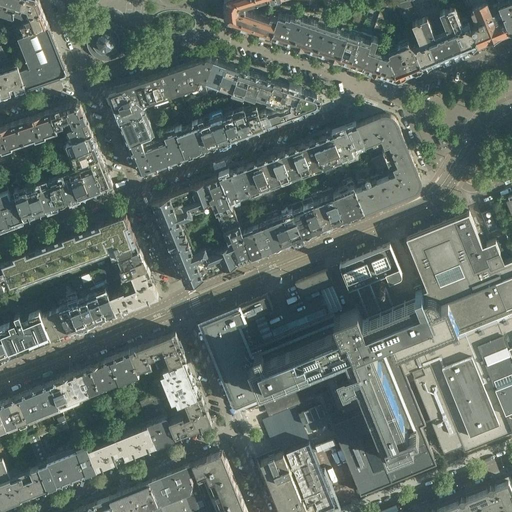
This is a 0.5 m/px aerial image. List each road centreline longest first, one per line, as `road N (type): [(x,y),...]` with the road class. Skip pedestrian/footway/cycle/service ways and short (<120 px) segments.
road 1 (tertiary): [(443,190),(411,211),(304,255),(250,266),(178,300)]
road 2 (residential): [(352,83),(336,111),(135,187)]
road 3 (residential): [(33,511),(230,430)]
road 4 (unclassified): [(0,382),(182,308)]
road 5 (tertiary): [(178,300),(0,371)]
road 6 (residential): [(212,37),(352,83)]
road 7 (residential): [(135,187),(0,239)]
road 8 (residential): [(383,511),(511,459)]
road 9 (residential): [(230,430),(182,308)]
road 10 (residential): [(511,44),(405,87),(401,100)]
road 11 (residential): [(92,80),(212,37)]
road 12 (residential): [(178,300),(135,187)]
